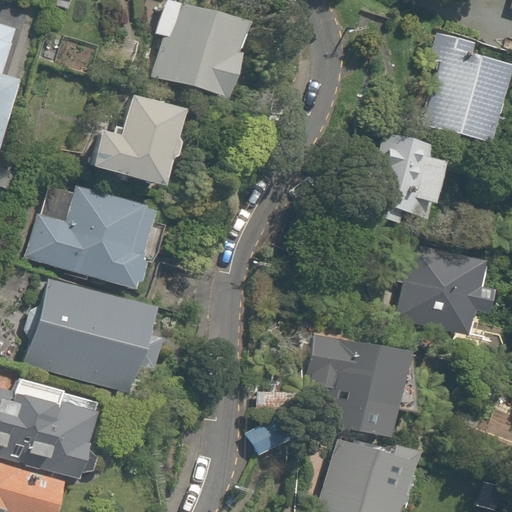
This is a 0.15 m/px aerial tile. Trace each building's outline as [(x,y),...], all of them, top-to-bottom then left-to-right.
[(511,0),(508,0),(503,14),(511,17),(511,0)] [(223,100),(237,52),(226,49),(234,22),(171,4),(149,78),(223,100)] [(0,99),(6,80),(0,78),(0,65),(11,26),(0,23),(0,99)] [(503,66),(466,55),(470,41),(418,26),(407,63),(434,71),(418,126),(479,144),(503,66)] [(103,134),(91,131),(79,170),(149,190),(173,108),(116,91),(103,134)] [(440,150),(375,129),(347,215),(412,236),(440,150)] [(124,291),(134,257),(148,261),(163,212),(137,204),(70,184),(59,221),(35,213),(21,259),(45,266),(116,289),(124,291)] [(478,317),(485,288),(405,269),(392,322),(458,338),(464,314),(478,317)] [(145,308),(40,277),(16,360),(120,391),(145,308)] [(321,401),(309,399),(305,428),(317,430),(316,434),(380,442),(391,352),(308,342),(302,387),(322,389),(321,401)] [(93,400),(0,375),(0,460),(72,480),(93,400)] [(250,390),(249,416),(284,417),(285,392),(250,390)] [(264,421),(238,434),(248,456),(275,444),(264,421)] [(389,511),(407,464),(330,438),(304,511),(389,511)] [(0,511),(49,511),(59,483),(0,465),(0,511)]
